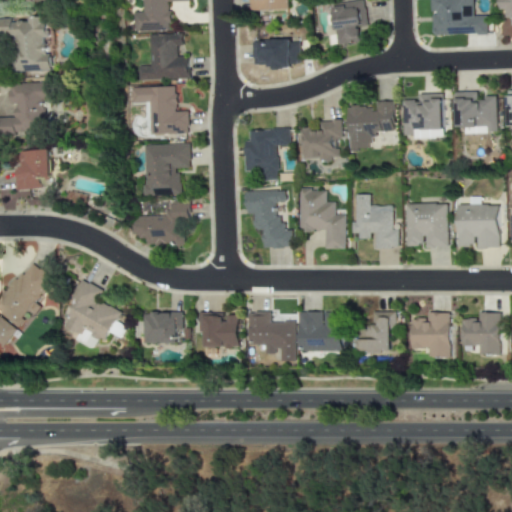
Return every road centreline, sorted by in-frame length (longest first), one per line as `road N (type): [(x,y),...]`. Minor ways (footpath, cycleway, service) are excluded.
road 1 (residential): [(0,227),(85,239),(130,268),(178,284),(511,284)]
road 2 (primary): [(0,442),(511,441)]
road 3 (primary): [(511,396),(0,396)]
road 4 (residential): [(218,108),(403,64),(511,61)]
road 5 (residential): [(215,0),(223,283)]
road 6 (primary): [(175,396),(100,414),(0,415)]
